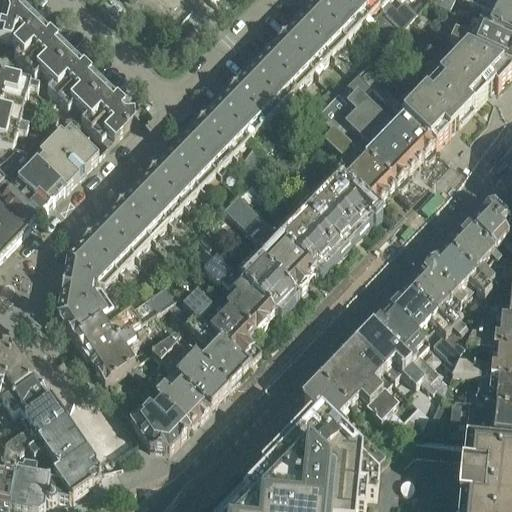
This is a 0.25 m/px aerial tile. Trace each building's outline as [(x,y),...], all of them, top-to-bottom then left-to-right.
[(346,46),(362,29),(331,0),(323,0),(311,12),(346,46)] [(379,12),(365,0),(331,0),(362,29),(379,12)] [(365,0),(379,12),(383,17),(401,34),(415,19),(403,7),(396,15),(386,5),(390,0),(365,0)] [(496,21),(490,33),(511,42),(511,12),(494,4),(485,0),(433,0),(429,4),(449,13),(455,1),(496,21)] [(511,0),(495,0),(494,4),(511,12),(511,0)] [(18,38),(21,41),(36,25),(14,4),(7,6),(0,31),(0,42),(11,45),(13,43),(15,37),(18,38)] [(346,46),(311,12),(295,29),(330,63),(346,46)] [(25,70),(53,41),(36,25),(21,41),(14,48),(20,55),(14,61),(25,70)] [(511,74),(511,42),(490,33),(473,25),(466,38),(455,33),(452,41),(437,34),(435,39),(467,54),(511,74)] [(314,80),(330,63),(295,29),(279,46),(314,80)] [(70,58),(53,41),(25,70),(34,81),(40,75),(47,81),(70,58)] [(314,80),(279,46),(263,62),(298,96),(314,80)] [(494,93),(497,96),(511,80),(511,74),(467,54),(418,106),(408,97),(402,103),(400,106),(384,91),(370,73),(362,82),(358,78),(357,80),(371,93),(393,115),(399,120),(435,155),(494,93)] [(0,61),(0,78),(14,82),(15,77),(8,75),(12,56),(10,55),(8,55),(5,57),(4,62),(0,61)] [(48,94),(58,103),(86,74),(70,58),(47,81),(54,88),(48,94)] [(281,113),(298,96),(263,62),(247,79),(281,113)] [(74,108),(80,114),(103,90),(86,74),(58,103),(68,114),(74,108)] [(0,78),(0,103),(23,109),(27,95),(35,97),(38,97),(40,89),(40,88),(21,84),(14,82),(0,78)] [(281,113),(247,79),(230,96),(265,130),(281,113)] [(338,99),(351,111),(417,174),(424,167),(429,167),(435,161),(434,156),(435,155),(399,120),(390,129),(384,124),(362,102),(371,93),(357,80),(352,85),(338,99)] [(91,136),(120,106),(103,90),(80,114),(87,120),(81,126),(91,136)] [(249,147),(265,130),(230,96),(214,113),(249,147)] [(0,127),(27,134),(28,129),(20,127),(22,118),(21,118),(23,109),(0,103),(0,127)] [(108,140),(115,147),(134,128),(133,119),(120,106),(91,136),(102,146),(108,140)] [(51,111),(46,122),(41,131),(50,136),(59,120),(51,111)] [(351,111),(340,121),(351,133),(370,151),(371,152),(374,149),(377,151),(365,164),(397,195),(401,195),(407,189),(407,184),(417,174),(351,111)] [(249,147),(214,113),(197,130),(232,164),(249,147)] [(342,142),(351,133),(340,121),(337,119),(328,129),(342,142)] [(25,139),(27,134),(0,127),(0,150),(6,152),(12,154),(14,145),(15,145),(18,137),(25,139)] [(355,171),(358,174),(346,186),(377,216),(397,195),(365,164),(342,142),(328,129),(316,140),(349,172),(349,171),(352,174),(355,171)] [(216,180),(232,164),(197,130),(182,147),(216,180)] [(53,146),(55,148),(53,149),(83,179),(98,164),(70,136),(64,142),(60,139),(53,146)] [(83,179),(53,149),(55,148),(53,146),(46,140),(40,147),(46,153),(39,161),(42,164),(37,170),(66,198),(83,179)] [(216,180),(182,147),(165,164),(200,197),(216,180)] [(255,186),(271,169),(253,151),(239,171),(255,186)] [(0,168),(0,184),(4,180),(6,182),(16,172),(18,175),(29,163),(26,159),(12,154),(6,152),(3,163),(0,168)] [(287,154),(279,162),(291,173),(298,165),(287,154)] [(285,180),(291,173),(279,162),(273,169),(285,180)] [(29,163),(18,175),(16,177),(22,182),(14,190),(22,198),(25,194),(48,216),(66,198),(37,170),(29,163)] [(184,214),(200,197),(165,164),(149,180),(184,214)] [(4,180),(0,184),(0,206),(29,235),(48,216),(25,194),(22,198),(14,190),(22,182),(16,177),(18,175),(16,172),(6,182),(4,180)] [(167,231),(184,214),(149,180),(133,197),(167,231)] [(336,195),(325,206),(356,237),(361,237),(368,230),(367,225),(377,216),(346,186),(341,181),(332,191),(336,195)] [(151,248),(167,231),(133,197),(116,214),(151,248)] [(511,198),(494,209),(510,225),(511,226),(511,198)] [(315,216),(304,227),(336,258),(341,258),(349,250),(347,246),(356,237),(325,206),(321,203),(312,212),(315,216)] [(306,288),(316,279),(281,245),(238,204),(226,217),(257,247),(258,245),(270,256),(261,265),(296,299),(301,299),(307,293),(306,288)] [(0,265),(29,235),(0,206),(0,265)] [(502,246),(510,254),(511,252),(511,247),(506,241),(511,235),(511,227),(494,209),(469,235),(491,257),(502,246)] [(135,264),(151,248),(116,214),(100,231),(135,264)] [(285,226),(274,238),(281,245),(316,279),(321,279),(328,271),(327,267),(336,258),(304,227),(301,224),(297,220),(288,229),(285,226)] [(119,281),(135,264),(100,231),(84,247),(119,281)] [(228,234),(220,243),(232,254),(240,245),(228,234)] [(500,265),(491,257),(469,235),(449,256),(486,291),(494,283),(482,272),(491,263),(497,269),(500,265)] [(198,245),(207,253),(215,245),(206,237),(198,245)] [(105,295),(119,281),(84,247),(68,264),(98,294),(105,295)] [(491,296),(486,291),(449,256),(430,275),(463,307),(466,304),(460,298),(469,289),(484,303),(491,296)] [(255,278),(244,289),(276,319),(281,320),(288,313),(287,308),(296,299),(261,265),(257,261),(248,271),(252,275),(255,278)] [(267,329),(276,319),(244,289),(217,263),(204,275),(217,288),(219,286),(229,296),(233,291),(237,295),(234,299),(237,302),(227,313),(230,317),(255,341),(256,340),(258,340),(260,339),(261,338),(263,337),(264,336),(265,334),(266,333),(266,331),(267,329)] [(94,293),(98,294),(68,264),(57,322),(93,297),(94,293)] [(430,275),(410,296),(460,344),(467,337),(459,329),(459,328),(444,314),(453,305),(459,311),(463,307),(430,275)] [(73,345),(89,368),(155,322),(169,313),(179,306),(167,296),(109,336),(102,325),(73,345)] [(197,296),(183,310),(187,315),(250,376),(261,364),(247,350),(255,341),(230,317),(229,317),(217,305),(212,310),(197,296)] [(460,344),(410,296),(390,317),(423,349),(427,344),(421,338),(429,330),(441,341),(432,351),(451,370),(465,355),(457,348),(460,344)] [(93,297),(57,322),(73,345),(102,325),(113,318),(110,313),(100,299),(93,297)] [(511,326),(511,297),(509,321),(504,321),(503,326),(511,326)] [(179,306),(169,313),(179,322),(188,330),(186,332),(198,344),(188,354),(231,395),(250,376),(187,315),(183,310),(179,306)] [(427,352),(423,349),(390,317),(372,335),(428,389),(437,380),(418,362),(427,352)] [(155,322),(89,368),(105,391),(129,374),(136,370),(128,359),(131,357),(132,358),(167,334),(155,322)] [(466,352),(498,356),(511,357),(511,326),(503,326),(501,325),(499,340),(494,340),(494,341),(472,339),(466,352)] [(435,396),(428,389),(372,335),(355,353),(392,389),(401,379),(415,393),(420,388),(432,399),(435,396)] [(171,377),(211,415),(231,395),(188,354),(176,342),(153,358),(171,377)] [(0,397),(12,353),(0,349),(0,397)] [(12,353),(0,397),(0,402),(2,404),(33,383),(13,353),(12,353)] [(338,371),(400,431),(406,437),(421,437),(428,423),(417,412),(403,427),(392,417),(397,411),(383,398),(392,389),(355,353),(338,371)] [(452,381),(489,385),(511,387),(511,357),(498,356),(496,370),(491,370),(491,371),(458,368),(452,381)] [(137,369),(136,370),(129,374),(136,381),(143,374),(137,369)] [(338,371),(320,389),(357,425),(366,416),(380,430),(386,424),(397,435),(400,431),(338,371)] [(157,401),(191,436),(211,415),(171,377),(160,389),(165,393),(157,401)] [(20,417),(25,424),(50,407),(33,383),(2,404),(14,422),(20,417)] [(487,399),(464,396),(463,410),(511,414),(511,387),(489,385),(487,399)] [(302,408),(316,421),(374,476),(384,466),(361,444),(360,445),(348,434),(357,425),(320,389),(302,408)] [(149,455),(169,459),(191,436),(157,401),(147,392),(140,399),(146,405),(152,405),(155,409),(147,418),(143,414),(130,427),(149,455)] [(19,461),(38,448),(65,429),(50,407),(25,424),(32,434),(11,448),(19,461)] [(448,441),(511,447),(511,414),(463,410),(451,409),(448,441)] [(365,511),(367,503),(377,504),(379,481),(374,476),(316,421),(314,424),(228,511),(365,511)] [(38,448),(27,455),(36,470),(47,462),(55,473),(83,455),(65,429),(38,448)] [(0,481),(0,511),(10,511),(17,473),(18,469),(19,461),(11,448),(6,452),(5,457),(1,478),(5,478),(4,482),(0,481)] [(511,511),(511,454),(465,450),(462,478),(461,478),(460,484),(457,509),(459,510),(458,511),(511,511)] [(49,488),(44,511),(55,511),(57,506),(72,509),(98,491),(100,479),(83,455),(55,473),(58,478),(54,481),(55,482),(53,484),(52,489),(49,488)] [(17,473),(10,511),(44,511),(49,488),(41,487),(41,485),(43,474),(23,470),(24,470),(18,469),(17,473)]
